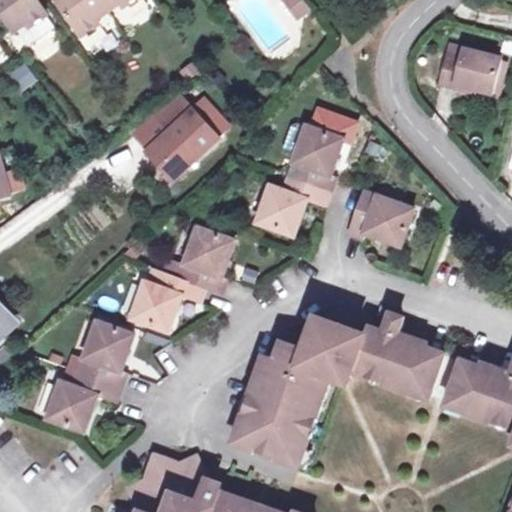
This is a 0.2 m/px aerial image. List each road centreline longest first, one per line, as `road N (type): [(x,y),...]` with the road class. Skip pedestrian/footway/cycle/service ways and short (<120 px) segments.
road 1 (unclassified): [(151,438),(187,385),(351,278),(511,331)]
road 2 (unclassified): [(437,0),(387,53),(387,95),(511,235)]
